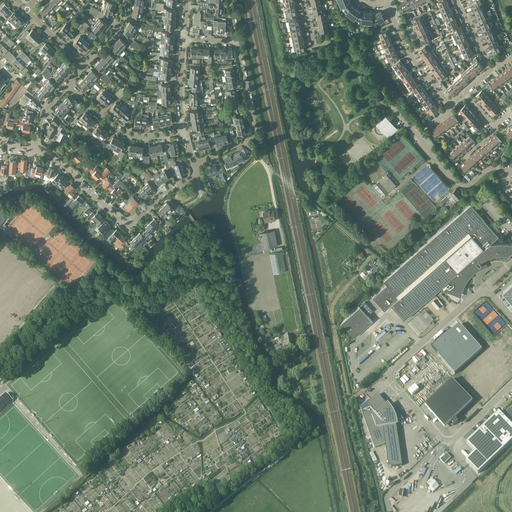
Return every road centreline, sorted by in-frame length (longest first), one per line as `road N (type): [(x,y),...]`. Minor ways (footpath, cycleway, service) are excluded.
road 1 (unclassified): [(443,440),(395,387),(391,370),(482,291),(511,318)]
road 2 (residential): [(32,150),(52,156),(125,223),(192,179),(193,163)]
road 3 (residential): [(193,163),(253,131),(235,40)]
road 4 (track): [(349,398),(331,307),(372,254)]
road 5 (residential): [(511,171),(492,168),(458,183),(391,108)]
road 6 (residential): [(183,129),(125,133),(68,82)]
road 7 (residential): [(448,105),(408,53),(385,0)]
